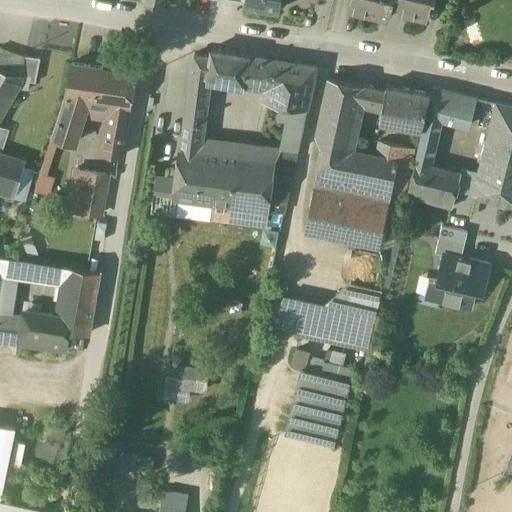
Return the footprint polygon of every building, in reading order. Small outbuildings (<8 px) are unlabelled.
[(245,0),(245,4),(280,9),(281,0),(245,0)] [(351,0),(350,8),(388,18),(392,2),(400,4),(399,10),(427,17),(430,0),(351,0)] [(25,55),(1,46),(0,48),(0,66),(22,74),(25,55)] [(248,55),(212,49),(211,54),(195,54),(192,74),(209,76),(244,82),(244,81),(248,55)] [(39,57),(25,55),(22,74),(20,82),(17,88),(28,89),(30,80),(36,81),(39,57)] [(276,59),(248,55),(244,81),(271,86),(276,59)] [(316,65),(276,59),(271,86),(268,102),(290,105),(307,108),(316,65)] [(135,72),(71,62),(65,94),(89,98),(112,101),(129,104),(135,72)] [(209,76),(192,74),(189,95),(206,99),(209,76)] [(364,85),(330,77),(317,137),(324,146),(350,152),(361,100),(364,85)] [(0,85),(0,100),(8,103),(17,88),(0,85)] [(364,85),(361,100),(383,105),(386,89),(364,85)] [(431,92),(387,85),(383,105),(380,122),(421,130),(431,92)] [(478,97),(433,86),(427,113),(441,117),(471,124),(478,97)] [(89,98),(65,94),(52,133),(77,141),(89,98)] [(206,99),(189,95),(187,116),(203,119),(206,99)] [(129,104),(112,101),(105,141),(107,146),(121,149),(129,104)] [(511,105),(497,102),(486,149),(511,155),(511,105)] [(307,108),(290,105),(281,147),(297,149),(298,149),(307,108)] [(441,117),(427,113),(415,164),(429,168),(441,117)] [(203,119),(187,116),(182,148),(198,150),(203,119)] [(410,147),(381,140),(376,158),(398,162),(410,147)] [(350,152),(324,146),(315,185),(390,200),(398,162),(350,152)] [(297,149),(281,147),(278,161),(276,160),(269,208),(284,210),(297,149)] [(410,147),(398,162),(390,200),(390,202),(403,205),(417,148),(410,147)] [(198,150),(182,148),(176,195),(223,201),(249,205),(269,208),(276,160),(198,150)] [(511,155),(486,149),(474,194),(511,203),(511,155)] [(24,166),(0,157),(0,193),(15,198),(18,186),(24,166)] [(429,168),(415,164),(407,196),(452,207),(459,175),(429,168)] [(108,174),(76,169),(69,207),(101,213),(108,174)] [(390,200),(315,185),(305,231),(380,247),(390,202),(390,200)] [(18,186),(15,197),(20,199),(23,188),(18,186)] [(249,205),(223,201),(221,218),(247,221),(249,205)] [(468,231),(442,225),(435,252),(443,254),(443,252),(461,257),(468,231)] [(461,257),(443,252),(443,254),(437,277),(438,277),(433,297),(444,299),(444,300),(472,306),(476,286),(484,288),(490,264),(461,257)] [(59,264),(0,255),(0,272),(18,275),(56,280),(59,264)] [(66,282),(68,265),(59,264),(56,280),(66,282)] [(66,282),(96,286),(99,270),(68,265),(66,282)] [(18,275),(0,272),(0,327),(8,328),(10,329),(18,275)] [(290,278),(276,275),(267,321),(280,324),(290,278)] [(370,341),(381,289),(344,281),(326,301),(288,293),(282,323),(370,341)] [(96,286),(66,282),(61,316),(72,318),(70,331),(90,334),(96,286)] [(61,316),(23,311),(18,343),(67,350),(70,331),(72,318),(61,316)] [(8,328),(0,327),(0,340),(6,342),(8,328)] [(283,426),(336,440),(355,369),(323,360),(321,369),(300,363),(283,426)] [(164,398),(189,399),(190,390),(208,390),(209,364),(165,363),(164,398)] [(16,427),(0,423),(0,498),(1,498),(16,427)] [(149,454),(123,450),(124,442),(111,440),(104,492),(114,493),(118,468),(146,472),(149,454)] [(158,511),(184,511),(188,494),(163,489),(158,511)] [(0,511),(42,511),(44,508),(0,498),(0,511)]
